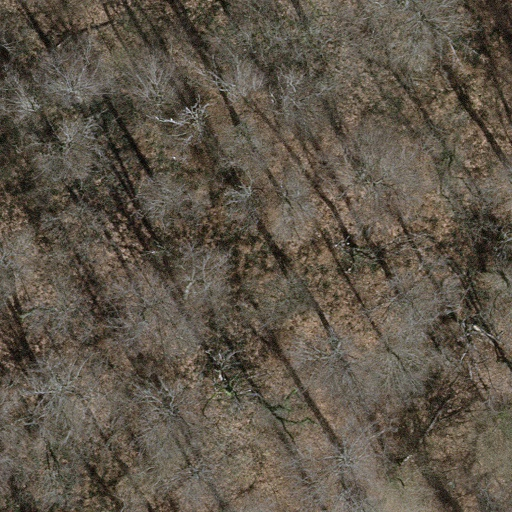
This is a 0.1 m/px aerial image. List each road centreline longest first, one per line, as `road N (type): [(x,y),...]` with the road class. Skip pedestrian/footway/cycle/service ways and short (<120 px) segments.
road 1 (motorway): [(133,0),(167,511)]
road 2 (motorway): [(374,511),(344,0)]
